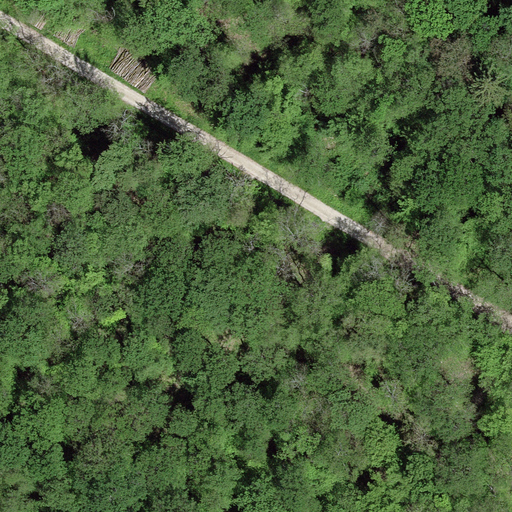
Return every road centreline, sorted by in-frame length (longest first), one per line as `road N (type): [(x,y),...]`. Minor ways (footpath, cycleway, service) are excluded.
road 1 (track): [(511,328),(0,21)]
road 2 (track): [(414,511),(511,349)]
